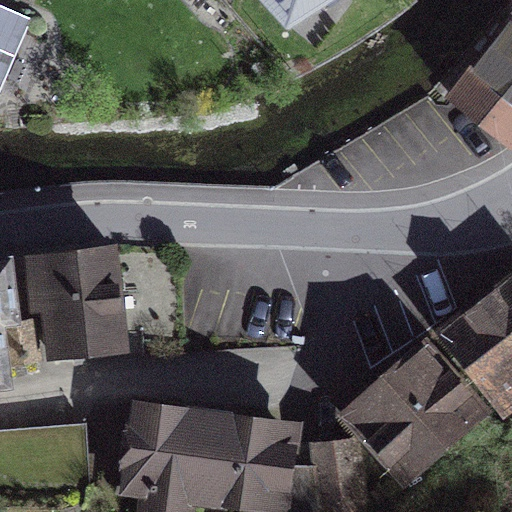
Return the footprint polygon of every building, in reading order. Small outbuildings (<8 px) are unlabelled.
[(254,0),(286,35),(342,0),(254,0)] [(0,97),(32,21),(0,5),(0,97)] [(511,16),(445,102),(511,155),(511,16)] [(119,246),(25,257),(31,316),(43,315),(47,366),(132,356),(119,246)] [(0,395),(13,394),(5,324),(7,324),(21,322),(16,259),(0,261),(0,395)] [(511,274),(436,334),(504,423),(511,416),(511,274)] [(13,369),(36,367),(31,321),(21,322),(7,324),(13,369)] [(427,340),(336,418),(405,490),(492,413),(427,340)] [(303,426),(132,404),(119,497),(139,503),(138,511),(196,511),(196,510),(215,511),(326,511),(312,447),(302,447),(303,426)] [(370,511),(355,441),(312,447),(326,511),(370,511)]
